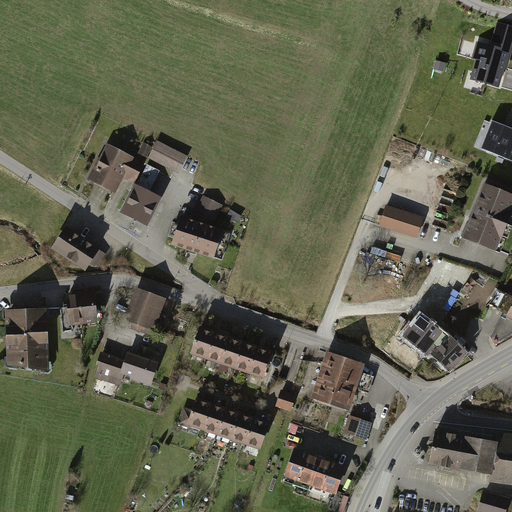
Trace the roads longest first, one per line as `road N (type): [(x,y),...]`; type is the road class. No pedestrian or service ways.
road 1 (tertiary): [(219,306),(0,156)]
road 2 (tertiary): [(430,405),(359,355),(219,306)]
road 3 (unclassified): [(219,306),(111,279),(0,291)]
road 4 (tertiary): [(367,511),(394,447),(430,405)]
road 5 (unknown): [(111,279),(88,397)]
